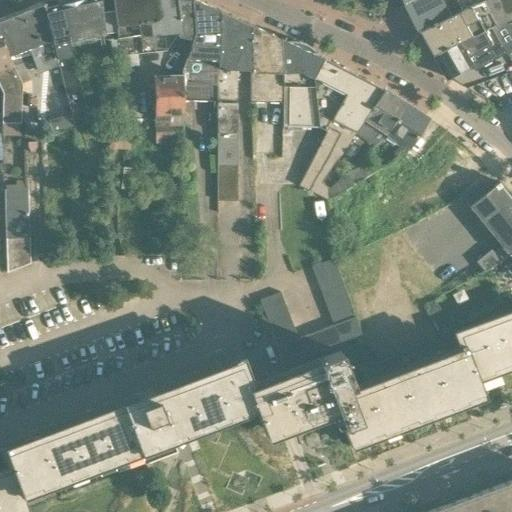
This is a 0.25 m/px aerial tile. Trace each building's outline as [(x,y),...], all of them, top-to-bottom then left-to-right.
[(54,45),(57,56),(72,53),(69,42),(65,24),(68,23),(61,0),(54,0),(41,3),(54,45)] [(65,24),(69,42),(104,33),(100,0),(61,0),(68,23),(65,24)] [(100,0),(104,33),(108,33),(109,42),(115,41),(114,16),(112,0),(100,0)] [(114,16),(115,41),(109,42),(110,57),(138,54),(165,52),(178,32),(180,30),(175,0),(120,0),(122,13),(114,16)] [(181,76),(182,101),(218,102),(218,12),(192,0),(190,0),(193,32),(182,72),(181,76)] [(448,0),(412,0),(407,2),(423,31),(460,13),(452,0),(450,0),(449,1),(448,0)] [(460,13),(423,31),(436,55),(460,42),(462,45),(491,30),(495,28),(495,27),(498,25),(499,27),(509,23),(511,21),(511,0),(489,0),(486,1),(460,13)] [(0,19),(0,36),(9,57),(29,49),(39,71),(59,63),(57,56),(54,45),(41,3),(0,19)] [(218,12),(218,102),(218,201),(238,201),(239,71),(253,71),(250,26),(218,12)] [(250,26),(253,71),(252,102),(286,102),(282,87),(280,39),(250,26)] [(460,42),(436,55),(449,79),(473,66),(476,71),(506,54),(491,30),(462,45),(460,42)] [(0,117),(19,118),(19,86),(9,64),(12,63),(9,57),(0,36),(0,117)] [(282,87),(286,102),(285,122),(313,122),(314,88),(313,88),(312,80),(322,60),(323,59),(317,56),(309,59),(287,48),(286,42),(280,39),(282,87)] [(138,54),(110,57),(112,68),(139,65),(138,54)] [(313,88),(314,88),(338,101),(330,116),(332,117),(297,185),(327,200),(325,187),(323,177),(329,170),(339,156),(352,135),(381,91),(364,83),(365,82),(322,60),(312,80),(313,88)] [(71,78),(80,75),(77,68),(68,71),(71,78)] [(183,124),(182,101),(181,76),(152,77),(155,125),(183,124)] [(382,90),(381,91),(352,135),(373,149),(383,134),(404,104),(382,90)] [(404,104),(383,134),(406,150),(427,120),(404,104)] [(182,130),(156,130),(157,149),(182,148),(182,130)] [(325,187),(327,200),(380,170),(375,161),(341,179),(325,187)] [(484,223),(511,201),(511,195),(502,183),(501,184),(498,181),(493,185),(495,187),(470,206),(484,223)] [(4,190),(6,273),(30,264),(27,190),(4,190)] [(511,201),(484,223),(502,247),(495,253),(492,250),(477,262),(484,272),(496,266),(508,256),(507,255),(511,251),(511,201)] [(316,282),(340,273),(337,262),(312,271),(316,282)] [(321,293),(344,284),(340,273),(316,282),(321,293)] [(325,303),(348,294),(344,284),(321,293),(325,303)] [(259,300),(264,312),(284,304),(280,292),(259,300)] [(329,314),(352,305),(348,294),(325,303),(329,314)] [(423,306),(428,316),(439,310),(434,301),(423,306)] [(284,304),(264,312),(268,323),(289,315),(284,304)] [(329,314),(333,325),(356,316),(352,305),(329,314)] [(289,315),(268,323),(273,335),(293,327),(289,315)] [(346,367),(340,350),(247,386),(236,358),(180,379),(182,384),(155,395),(153,389),(135,396),(136,399),(136,401),(4,451),(11,470),(0,473),(0,511),(28,511),(22,495),(141,450),(140,447),(157,441),(170,436),(171,439),(254,407),(266,438),(297,426),(336,412),(350,448),(484,397),(478,382),(511,369),(511,316),(460,336),(465,351),(351,395),(341,369),(346,367)] [(321,329),(328,348),(363,335),(356,316),(333,325),(321,329)] [(293,327),(273,335),(277,346),(298,338),(293,327)] [(328,348),(321,329),(309,334),(317,353),(328,348)] [(309,334),(298,338),(277,346),(284,365),(317,353),(309,334)] [(511,511),(511,480),(427,511),(511,511)]
